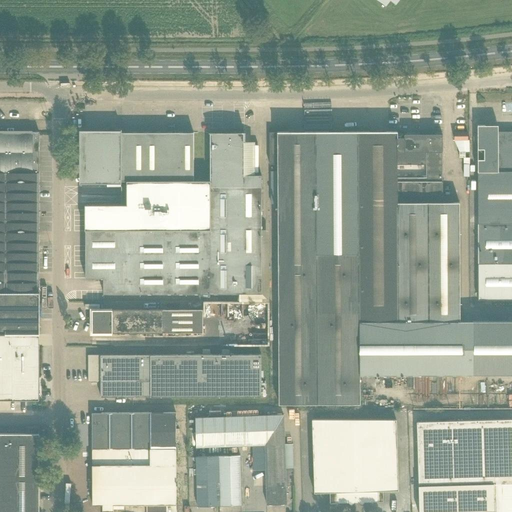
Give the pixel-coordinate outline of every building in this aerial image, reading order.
[(511,131),(498,132),(498,125),(477,125),(478,300),(511,299),(511,131)] [(127,181),(127,205),(85,205),(85,230),(127,230),(209,230),(210,181),(194,181),(193,132),(121,132),(121,130),(122,130),(122,129),(114,129),(114,130),(115,130),(115,132),(85,133),(85,181),(127,181)] [(459,322),(459,203),(397,203),(397,197),(431,196),(441,196),(441,197),(442,197),(442,134),(441,134),(441,135),(405,136),(405,134),(404,134),(404,138),(397,138),(397,131),(277,132),(269,132),(269,164),(277,164),(278,405),(359,404),(359,375),(475,374),(511,374),(511,321),(474,322),(459,322)] [(0,333),(39,334),(39,132),(0,132),(0,333)] [(210,230),(210,294),(261,294),(260,175),(243,175),(244,132),(209,132),(209,133),(210,133),(209,230),(210,230)] [(85,278),(103,278),(127,278),(127,230),(85,230),(85,278)] [(103,294),(210,294),(210,230),(209,230),(127,230),(127,278),(103,278),(103,294)] [(202,333),(202,310),(93,310),(93,333),(162,333),(202,333)] [(39,400),(39,346),(39,345),(28,345),(28,335),(39,335),(39,334),(0,333),(0,399),(12,400),(39,400)] [(261,397),(261,355),(88,355),(88,382),(100,382),(100,397),(261,397)] [(163,405),(163,411),(177,411),(177,424),(185,424),(185,405),(163,405)] [(92,434),(92,457),(176,457),(176,413),(92,413),(92,431),(90,431),(90,434),(92,434)] [(195,417),(196,447),(252,445),(253,470),(265,470),(267,504),(272,504),(286,504),(286,486),(294,486),(293,444),(284,444),(283,414),(195,417)] [(396,419),(312,419),(314,493),(329,492),(330,503),(348,502),(349,503),(351,505),(354,502),(359,502),(362,505),(364,503),(365,502),(383,501),(383,491),(398,490),(396,419)] [(511,511),(511,419),(427,422),(417,422),(417,447),(419,511),(511,511)] [(42,437),(41,437),(41,434),(39,434),(39,427),(25,427),(25,433),(0,433),(0,511),(38,511),(39,444),(41,444),(41,442),(42,442),(42,437)] [(196,457),(197,497),(197,506),(241,505),(240,455),(196,457)] [(176,457),(92,457),(92,505),(102,505),(102,511),(113,511),(113,505),(147,505),(146,511),(176,511),(176,494),(176,457)]
